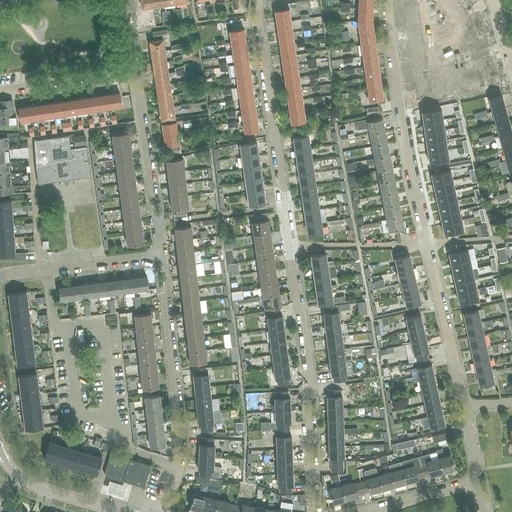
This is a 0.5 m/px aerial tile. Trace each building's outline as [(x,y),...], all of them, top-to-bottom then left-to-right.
[(156,22),(157,22),(156,13),(155,13),(154,7),(153,0),(141,0),(142,9),(149,8),(150,14),(151,14),(151,21),(137,23),(138,28),(157,26),(156,22)] [(355,0),(368,100),(384,98),(371,0),(355,0)] [(452,2),(446,4),(453,28),(463,25),(466,37),(460,38),(461,42),(467,41),(470,50),(464,52),(465,56),(471,54),(474,64),(468,66),(469,70),(475,68),(477,78),(471,80),(472,84),(478,82),(479,84),(467,88),(469,97),(501,91),(476,0),(456,0),(452,1),(452,2)] [(410,10),(403,11),(417,107),(449,101),(447,92),(435,94),(434,92),(441,91),(440,86),(434,87),(432,77),(439,76),(438,72),(432,73),(430,63),(437,62),(436,58),(430,59),(428,49),(435,48),(434,44),(428,45),(426,33),(437,32),(433,7),(427,8),(427,7),(410,9),(410,10)] [(276,10),(290,124),(306,122),(292,8),(276,10)] [(229,31),(231,42),(245,40),(244,29),(229,31)] [(166,30),(152,32),(153,38),(167,36),(166,30)] [(149,41),(150,52),(164,50),(162,39),(149,41)] [(232,53),(247,51),(245,40),(231,42),(232,48),(232,53)] [(150,52),(152,64),(166,61),(164,50),(150,52)] [(249,63),(247,51),(232,53),(234,65),(249,63)] [(168,73),(166,61),(152,64),(154,75),(168,73)] [(250,74),(249,63),(234,65),(236,76),(250,74)] [(169,84),(168,73),(154,75),(155,86),(169,84)] [(236,76),(237,87),(252,85),(250,74),(236,76)] [(155,86),(157,97),(171,95),(169,84),(155,86)] [(253,97),(252,85),(237,87),(239,99),(253,97)] [(408,90),(401,91),(403,102),(410,101),(408,90)] [(119,92),(108,94),(110,108),(121,106),(119,92)] [(108,94),(97,96),(99,110),(110,108),(108,94)] [(159,109),(173,106),(171,95),(157,97),(159,109)] [(489,99),(492,111),(506,107),(502,95),(489,99)] [(87,111),(99,110),(97,96),(85,98),(87,111)] [(240,110),(255,108),(253,97),(239,99),(240,110)] [(76,113),(87,111),(85,98),(74,99),(76,113)] [(63,101),(65,115),(76,113),(74,99),(63,101)] [(0,101),(0,123),(8,123),(7,117),(13,116),(12,100),(0,101)] [(63,101),(51,103),(54,116),(65,115),(63,101)] [(51,103),(40,104),(42,118),(54,116),(51,103)] [(31,120),(42,118),(40,104),(29,106),(31,120)] [(20,121),(31,120),(29,106),(18,108),(20,121)] [(175,118),(173,106),(159,109),(161,120),(175,118)] [(492,111),(496,123),(509,120),(506,107),(492,111)] [(256,119),(255,108),(240,110),(242,121),(256,119)] [(443,119),(441,108),(422,111),(423,122),(443,119)] [(355,124),(357,130),(357,133),(362,132),(361,129),(368,128),(369,134),(385,131),(382,117),(356,122),(356,123),(355,124)] [(258,131),(256,119),(242,121),(244,133),(258,131)] [(444,129),(443,119),(423,122),(425,132),(444,129)] [(511,131),(511,130),(509,120),(496,123),(499,135),(511,131)] [(161,124),(163,135),(177,133),(176,121),(161,124)] [(446,139),(444,129),(425,132),(426,142),(446,139)] [(387,143),(385,131),(369,134),(372,146),(387,143)] [(511,131),(499,135),(503,147),(511,144),(511,131)] [(112,135),(114,147),(130,145),(128,133),(112,135)] [(168,146),(180,144),(177,133),(163,135),(165,146),(168,146)] [(49,138),(34,140),(36,167),(38,184),(63,181),(91,177),(87,146),(71,148),(69,135),(49,138)] [(75,144),(86,143),(85,135),(74,137),(75,144)] [(293,137),(295,150),(310,147),(308,135),(293,137)] [(447,149),(446,139),(426,142),(428,152),(447,149)] [(239,145),(241,157),(258,154),(256,142),(239,145)] [(372,146),(374,158),(390,155),(387,143),(372,146)] [(180,144),(168,146),(170,154),(181,153),(180,144)] [(506,160),(511,157),(511,144),(503,147),(506,160)] [(114,147),(115,159),(131,157),(130,145),(114,147)] [(0,147),(0,159),(21,158),(21,156),(28,156),(27,146),(8,147),(0,147)] [(312,160),(310,147),(295,150),(296,162),(312,160)] [(449,160),(447,149),(428,152),(429,163),(449,160)] [(241,157),(243,169),(260,167),(258,154),(241,157)] [(390,155),(374,158),(368,159),(369,164),(375,163),(376,170),(392,167),(390,155)] [(133,170),(131,157),(115,159),(117,172),(133,170)] [(0,159),(0,171),(27,170),(29,170),(29,165),(22,165),(21,158),(0,159)] [(165,160),(167,173),(184,171),(182,158),(165,160)] [(296,162),(298,174),(313,172),(312,160),(296,162)] [(347,172),(357,170),(356,162),(345,164),(347,172)] [(243,169),(245,181),(262,179),(260,167),(243,169)] [(394,179),(392,167),(376,170),(379,182),(394,179)] [(452,180),(450,169),(431,174),(433,184),(452,180)] [(27,179),(27,176),(27,170),(0,171),(0,192),(31,190),(30,179),(27,179)] [(135,182),(133,170),(117,172),(119,184),(135,182)] [(185,183),(184,171),(167,173),(168,185),(185,183)] [(300,187),(315,184),(323,183),(322,177),(314,179),(313,172),(298,174),(300,187)] [(245,181),(247,194),(263,191),(262,179),(245,181)] [(381,194),(397,191),(394,179),(379,182),(381,194)] [(455,190),(452,180),(433,184),(435,194),(455,190)] [(119,184),(120,196),(137,194),(135,182),(119,184)] [(168,185),(170,198),(187,196),(185,183),(168,185)] [(317,197),(315,184),(300,187),(302,199),(317,197)] [(457,200),(455,190),(435,194),(438,204),(457,200)] [(263,191),(247,194),(249,206),(265,203),(263,191)] [(397,191),(381,194),(384,207),(399,203),(397,191)] [(138,206),(137,194),(120,196),(122,209),(138,206)] [(171,210),(188,208),(187,196),(170,198),(171,210)] [(319,209),(317,197),(302,199),(304,211),(319,209)] [(357,203),(368,201),(367,197),(352,200),(354,212),(359,211),(357,203)] [(0,218),(12,217),(11,199),(0,200),(0,218)] [(459,210),(457,200),(438,204),(440,214),(459,210)] [(384,207),(386,219),(402,216),(399,203),(384,207)] [(122,209),(124,221),(140,219),(138,206),(122,209)] [(174,210),(175,217),(187,216),(186,209),(174,210)] [(304,211),(306,224),(321,221),(319,209),(304,211)] [(461,220),(459,210),(440,214),(442,224),(461,220)] [(389,231),(404,228),(402,216),(386,219),(389,231)] [(0,218),(0,236),(13,235),(12,217),(0,218)] [(251,222),(252,232),(269,229),(268,219),(260,221),(260,217),(251,218),(252,222),(251,222)] [(142,231),(140,219),(124,221),(125,233),(142,231)] [(212,220),(199,220),(200,229),(212,228),(212,220)] [(461,220),(442,224),(444,235),(463,230),(461,220)] [(321,221),(306,224),(307,236),(327,233),(326,227),(322,227),(321,221)] [(173,228),(175,240),(192,238),(190,226),(173,228)] [(272,244),(271,239),(269,229),(252,232),(255,247),(272,244)] [(143,243),(142,231),(125,233),(127,246),(143,243)] [(13,235),(0,236),(0,254),(10,254),(10,259),(25,258),(25,252),(15,252),(13,235)] [(193,251),(192,238),(175,240),(176,253),(193,251)] [(273,256),(272,244),(255,247),(257,259),(273,256)] [(508,261),(505,247),(497,249),(500,262),(508,261)] [(467,248),(448,253),(451,263),(470,259),(467,248)] [(176,253),(178,265),(195,263),(193,251),(176,253)] [(311,255),(313,267),(327,265),(326,253),(311,255)] [(395,257),(398,270),(413,266),(410,254),(395,257)] [(257,259),(259,271),(275,269),(273,256),(257,259)] [(470,259),(451,263),(453,273),(472,269),(470,259)] [(196,275),(195,263),(178,265),(179,277),(196,275)] [(315,281),(329,278),(335,278),(335,272),(329,273),(327,265),(313,267),(315,281)] [(398,270),(390,272),(391,278),(399,277),(400,282),(416,278),(413,266),(398,270)] [(277,281),(275,269),(259,271),(260,283),(277,281)] [(472,269),(453,273),(455,283),(474,279),(472,269)] [(198,288),(196,275),(179,277),(181,290),(198,288)] [(135,291),(148,290),(146,277),(134,278),(135,291)] [(123,293),(135,291),(134,278),(121,280),(123,293)] [(330,285),(329,278),(315,281),(317,293),(331,291),(337,290),(336,284),(330,285)] [(418,291),(416,278),(400,282),(401,283),(393,285),(394,288),(401,286),(403,294),(418,291)] [(474,279),(455,283),(457,293),(476,289),(474,279)] [(121,280),(108,281),(110,294),(123,293),(121,280)] [(108,281),(96,283),(97,296),(110,294),(108,281)] [(260,283),(262,296),(279,293),(277,281),(260,283)] [(85,297),(97,296),(96,283),(83,284),(85,297)] [(72,299),(85,297),(83,284),(70,286),(72,299)] [(59,301),(72,299),(70,286),(58,287),(59,301)] [(199,300),(199,295),(198,288),(181,290),(183,302),(199,300)] [(476,289),(457,293),(460,304),(479,300),(476,289)] [(8,294),(10,312),(28,309),(26,291),(8,294)] [(331,291),(317,293),(318,304),(345,300),(344,296),(332,298),(331,291)] [(421,303),(418,291),(403,294),(406,307),(421,303)] [(260,302),(263,301),(264,308),(281,305),(279,293),(262,296),(259,297),(260,302)] [(401,304),(402,296),(393,295),(393,304),(401,304)] [(453,296),(445,298),(447,308),(455,306),(453,296)] [(201,312),(199,300),(183,302),(184,314),(201,312)] [(366,301),(357,302),(359,314),(367,313),(366,301)] [(340,324),(338,311),(343,310),(343,305),(324,307),(325,313),(324,314),(325,326),(340,324)] [(10,312),(12,329),(30,327),(28,309),(10,312)] [(267,317),(269,330),(284,328),(283,315),(280,316),(279,309),(268,310),(269,317),(267,317)] [(420,315),(416,316),(415,310),(395,315),(396,321),(406,319),(407,327),(403,328),(404,332),(408,331),(408,330),(423,327),(420,315)] [(463,313),(466,325),(481,322),(478,310),(463,313)] [(134,312),(134,315),(135,327),(135,328),(152,326),(151,314),(142,315),(141,311),(134,312)] [(186,327),(202,325),(201,312),(184,314),(186,327)] [(484,334),(481,322),(466,325),(469,337),(484,334)] [(342,336),(340,324),(325,326),(327,338),(342,336)] [(204,337),(202,325),(186,327),(187,339),(204,337)] [(153,338),(152,326),(135,328),(135,327),(131,328),(132,332),(136,331),(137,340),(153,338)] [(32,345),(30,327),(12,329),(15,347),(32,345)] [(408,330),(408,331),(411,343),(426,339),(423,327),(408,330)] [(286,340),(284,328),(269,330),(270,342),(286,340)] [(374,341),(373,332),(352,335),(353,339),(369,337),(370,345),(374,345),(374,341)] [(469,337),(471,350),(486,346),(484,334),(469,337)] [(327,338),(329,351),(343,349),(350,348),(358,347),(357,341),(343,343),(342,336),(327,338)] [(187,339),(189,351),(205,349),(204,337),(187,339)] [(155,350),(153,338),(137,340),(138,352),(155,350)] [(412,362),(417,361),(428,358),(427,352),(428,352),(426,339),(411,343),(414,355),(410,356),(412,362)] [(287,352),(286,340),(270,342),(272,354),(287,352)] [(405,344),(398,347),(400,353),(407,350),(405,344)] [(15,347),(16,356),(17,365),(35,363),(32,345),(15,347)] [(231,347),(230,347),(232,362),(238,361),(236,346),(231,347)] [(489,358),(486,346),(471,350),(474,362),(489,358)] [(367,369),(375,368),(374,357),(376,357),(375,347),(365,348),(367,369)] [(190,364),(207,362),(205,349),(189,351),(190,364)] [(345,361),(343,349),(329,351),(330,363),(345,361)] [(156,363),(155,350),(138,352),(139,365),(156,363)] [(272,354),(273,366),(289,365),(287,352),(272,354)] [(429,364),(428,358),(417,361),(418,367),(417,367),(418,373),(415,374),(416,380),(419,379),(419,380),(434,376),(432,364),(429,364)] [(492,370),(489,358),(474,362),(477,374),(492,370)] [(345,374),(347,374),(345,361),(330,363),(332,376),(334,375),(335,382),(346,380),(345,374)] [(157,375),(156,363),(139,365),(141,377),(157,375)] [(290,384),(289,377),(290,377),(289,365),(273,366),(275,379),(270,380),(271,387),(290,384)] [(210,386),(208,373),(206,373),(206,367),(194,369),(195,375),(193,375),(194,388),(210,386)] [(492,370),(477,374),(479,386),(494,383),(492,370)] [(18,375),(20,393),(38,391),(36,372),(18,375)] [(159,387),(157,375),(141,377),(142,389),(159,387)] [(419,380),(409,383),(410,388),(421,385),(422,392),(437,388),(434,376),(419,380)] [(194,388),(196,400),(211,398),(210,386),(194,388)] [(440,401),(437,388),(422,392),(425,404),(440,401)] [(340,390),(328,390),(328,396),(327,396),(328,409),(342,409),(351,408),(351,402),(342,402),(342,396),(340,396),(340,390)] [(40,409),(38,391),(20,393),(22,411),(40,409)] [(288,391),(276,392),(277,398),(275,398),(275,411),(290,410),(290,397),(288,397),(288,391)] [(161,408),(159,395),(144,397),(146,409),(161,408)] [(196,400),(197,413),(213,411),(211,398),(196,400)] [(442,413),(440,401),(425,404),(427,416),(442,413)] [(146,409),(147,422),(162,420),(161,408),(146,409)] [(43,427),(40,409),(22,411),(24,429),(43,427)] [(343,421),(342,409),(328,409),(328,421),(343,421)] [(277,424),(278,430),(289,429),(289,423),(291,423),(290,410),(275,411),(275,424),(277,424)] [(201,431),(213,430),(212,424),(214,424),(213,411),(197,413),(198,425),(201,425),(201,431)] [(445,425),(442,413),(427,416),(430,428),(445,425)] [(164,433),(162,420),(147,422),(148,434),(164,433)] [(329,434),(343,433),(343,434),(358,433),(357,428),(343,429),(343,421),(328,421),(329,434)] [(67,428),(64,427),(62,426),(59,435),(65,436),(67,428)] [(278,430),(278,437),(276,437),(276,449),(292,449),(292,437),(290,437),(289,429),(278,430)] [(85,433),(79,431),(77,440),(82,442),(85,433)] [(165,445),(164,433),(148,434),(150,447),(165,445)] [(329,447),(344,446),(359,446),(358,440),(344,441),(343,434),(343,433),(329,434),(329,447)] [(447,439),(445,433),(433,436),(434,443),(447,439)] [(94,445),(99,447),(101,442),(102,438),(96,437),(94,445)] [(200,444),(199,457),(214,458),(214,457),(222,458),(222,452),(215,452),(215,445),(213,445),(214,439),(202,438),(201,444),(200,444)] [(43,458),(62,464),(67,446),(49,441),(43,458)] [(84,451),(67,446),(62,464),(79,469),(84,451)] [(343,472),(343,459),(345,458),(353,458),(362,457),(362,453),(344,454),(344,446),(329,447),(330,459),(331,459),(332,472),(343,472)] [(276,449),(277,462),(292,462),(292,449),(276,449)] [(439,457),(438,457),(443,472),(455,469),(451,454),(444,456),(442,449),(437,450),(439,457)] [(96,474),(101,456),(84,451),(79,469),(96,474)] [(418,456),(419,460),(424,476),(430,474),(430,476),(443,472),(438,457),(437,451),(429,453),(418,456)] [(104,473),(144,485),(150,465),(110,452),(104,473)] [(424,476),(419,460),(418,456),(400,462),(400,463),(402,468),(406,483),(418,479),(418,478),(424,476)] [(200,469),(199,476),(210,477),(211,477),(212,470),(214,470),(214,458),(199,457),(198,469),(200,469)] [(277,462),(277,474),(293,474),(292,462),(277,462)] [(389,466),(390,471),(394,486),(406,483),(402,468),(400,463),(389,466)] [(382,489),(394,486),(390,471),(378,474),(382,489)] [(293,474),(277,474),(277,487),(279,487),(279,494),(291,493),(291,487),(293,487),(293,474)] [(363,493),(369,491),(370,493),(382,489),(378,474),(366,478),(366,480),(360,481),(363,493)] [(128,486),(110,480),(106,492),(124,497),(128,486)] [(358,494),(363,493),(360,481),(354,483),(354,481),(341,485),(346,499),(358,496),(358,494)] [(346,499),(341,485),(329,488),(333,503),(346,499)] [(193,493),(190,508),(202,511),(206,496),(193,493)] [(206,496),(202,511),(206,511),(215,511),(218,499),(206,496)] [(218,499),(215,511),(227,511),(230,503),(230,502),(218,499)] [(267,508),(266,511),(279,511),(280,510),(273,509),(274,503),(268,502),(268,508),(267,508)] [(280,510),(279,511),(291,511),(293,503),(281,502),(280,510)] [(230,503),(227,511),(234,511),(235,505),(230,503)]
